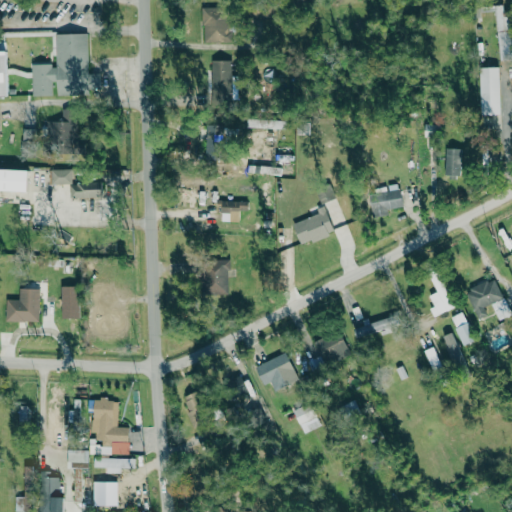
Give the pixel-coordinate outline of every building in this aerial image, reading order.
[(203,43),(229,43),(229,7),(202,8),(203,43)] [(56,94),(100,93),(99,74),(88,74),(87,34),(55,34),(56,94)] [(230,61),(210,61),(211,94),(231,94),(230,61)] [(52,96),(51,64),(31,65),(31,96),(52,96)] [(500,115),(499,67),(479,68),(481,116),(500,115)] [(47,121),(47,146),(77,146),(78,110),(61,109),(61,122),(47,121)] [(283,120),(247,119),(246,128),(282,129),(283,120)] [(20,157),(32,157),(33,129),(21,129),(20,157)] [(218,137),(206,136),(205,160),(217,160),(218,137)] [(444,175),(461,175),(461,149),(445,149),(444,175)] [(0,191),(27,192),(28,170),(0,169),(0,191)] [(71,169),(50,169),(51,185),(72,184),(71,169)] [(70,198),(100,196),(99,182),(69,184),(70,198)] [(380,217),(387,215),(386,210),(402,207),(399,190),(376,194),(380,217)] [(238,222),(239,201),(221,201),(221,222),(238,222)] [(292,223),(301,246),(334,233),(324,210),(292,223)] [(228,260),(202,260),(203,295),(229,295),(228,260)] [(437,292),(428,296),(433,307),(429,309),(434,318),(455,307),(438,272),(429,276),(437,292)] [(493,279),(465,292),(478,320),(487,315),(484,308),(503,299),(493,279)] [(61,319),(78,319),(78,286),(61,287),(61,319)] [(5,321),(38,322),(39,289),(19,289),(18,300),(6,299),(5,321)] [(450,317),(463,346),(475,341),(462,312),(450,317)] [(350,354),(339,331),(313,343),(324,367),(350,354)] [(462,360),(451,333),(442,337),(454,364),(462,360)] [(262,385),(270,382),(273,391),(297,382),(287,354),(254,365),(262,385)] [(232,397),(247,392),(241,376),(226,381),(232,397)] [(191,424),(207,419),(198,391),(182,396),(191,424)] [(89,453),(128,455),(129,427),(116,426),(118,399),(94,398),(92,442),(89,442),(89,453)] [(315,416),(310,403),(293,410),(298,424),(315,416)] [(248,412),(257,427),(266,421),(258,406),(248,412)] [(88,450),(67,449),(67,468),(74,468),(73,501),(80,501),(81,467),(87,468),(88,450)] [(120,480),(120,467),(130,468),(131,458),(94,457),(93,467),(104,467),(104,480),(120,480)]
